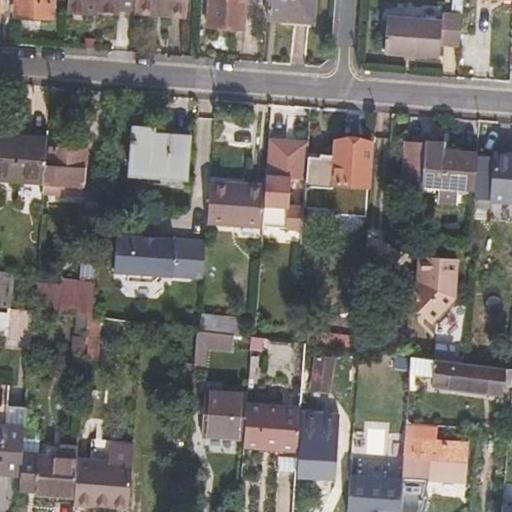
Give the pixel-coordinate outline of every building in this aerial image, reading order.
[(54,0),(20,0),(19,15),(54,17),(54,0)] [(134,0),(69,0),(69,8),(91,9),(92,5),(103,5),(123,6),(123,3),(135,4),(134,0)] [(188,0),(134,0),(135,4),(135,5),(169,8),(169,11),(188,13),(188,0)] [(210,0),(210,17),(246,19),(247,0),(210,0)] [(263,0),(263,14),(309,16),(310,0),(263,0)] [(441,39),(462,41),(465,9),(444,7),(444,14),(389,10),(387,45),(441,50),(441,39)] [(154,126),(135,125),(132,167),(187,171),(190,134),(153,131),(154,126)] [(45,154),(46,135),(0,131),(0,181),(42,185),(43,178),(45,154)] [(364,212),(366,182),(370,137),(337,135),(336,151),(321,150),(320,153),(306,152),(302,203),(325,205),(328,209),(364,212)] [(473,183),(476,147),(441,145),(442,137),(424,136),(409,135),(406,179),(422,180),(439,181),(438,190),(438,197),(457,198),(457,191),(458,182),(473,183)] [(50,154),(45,154),(43,178),(56,179),(56,189),(83,191),(87,147),(51,144),(50,154)] [(511,196),(511,151),(493,150),(490,195),(511,196)] [(261,223),(264,181),(209,177),(208,184),(206,219),(261,223)] [(439,181),(422,180),(421,188),(438,190),(439,181)] [(473,192),(473,183),(458,182),(457,191),(473,192)] [(205,238),(116,232),(113,268),(127,269),(127,277),(151,279),(160,272),(202,275),(205,238)] [(454,255),(419,252),(417,269),(419,270),(419,277),(401,297),(428,320),(451,292),(454,255)] [(91,313),(94,280),(77,278),(76,284),(35,280),(33,306),(35,306),(91,313)] [(32,344),(35,306),(33,306),(9,303),(6,341),(32,344)] [(200,326),(238,331),(240,315),(202,310),(200,326)] [(360,345),(360,335),(309,328),(309,339),(360,345)] [(234,350),(235,332),(201,330),(200,348),(234,350)] [(511,377),(511,364),(460,357),(411,351),(410,368),(431,371),(430,378),(497,387),(499,378),(511,380),(511,377)] [(334,357),(317,355),(315,386),(332,388),(334,357)] [(248,390),(205,387),(202,431),(244,434),(248,390)] [(302,410),(303,399),(285,397),(284,403),(249,400),(247,440),(263,442),(300,445),(302,410)] [(28,404),(0,402),(0,470),(23,473),(25,446),(28,404)] [(331,413),(302,410),(300,445),(299,452),(338,454),(340,424),(331,424),(331,413)] [(438,422),(406,419),(405,435),(404,453),(403,468),(411,468),(411,471),(465,475),(468,440),(438,436),(438,422)] [(136,437),(95,433),(93,455),(111,456),(112,440),(136,442),(136,437)] [(63,452),(64,441),(44,439),(43,451),(63,452)] [(132,498),(134,458),(136,442),(112,440),(111,456),(93,455),(80,454),(77,491),(76,498),(96,500),(96,496),(132,498)] [(80,454),(81,442),(64,441),(63,452),(43,451),(39,450),(40,448),(25,446),(23,473),(22,484),(37,485),(36,488),(77,491),(80,454)] [(262,451),(299,453),(299,452),(300,445),(263,442),(262,451)] [(386,511),(399,511),(403,470),(395,470),(396,461),(385,459),(385,449),(366,448),(365,468),(352,467),(349,509),(386,511)] [(76,498),(77,491),(36,488),(36,496),(76,499),(76,498)] [(131,509),(132,498),(96,496),(96,500),(76,498),(76,499),(76,504),(131,509)]
